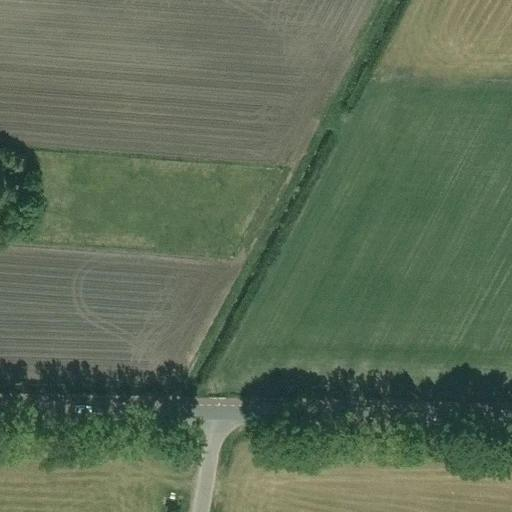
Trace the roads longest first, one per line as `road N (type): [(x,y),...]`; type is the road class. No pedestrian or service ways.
road 1 (tertiary): [(511,418),(211,411)]
road 2 (tertiary): [(211,411),(0,405)]
